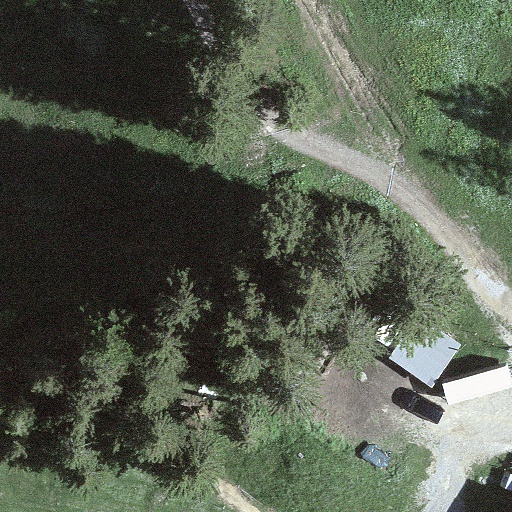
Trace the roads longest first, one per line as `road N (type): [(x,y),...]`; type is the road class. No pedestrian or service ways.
road 1 (track): [(511,314),(441,223),(356,163),(252,111),(211,56),(192,0)]
road 2 (track): [(463,452),(431,421),(340,380)]
road 3 (track): [(511,413),(473,431),(443,501),(429,511)]
